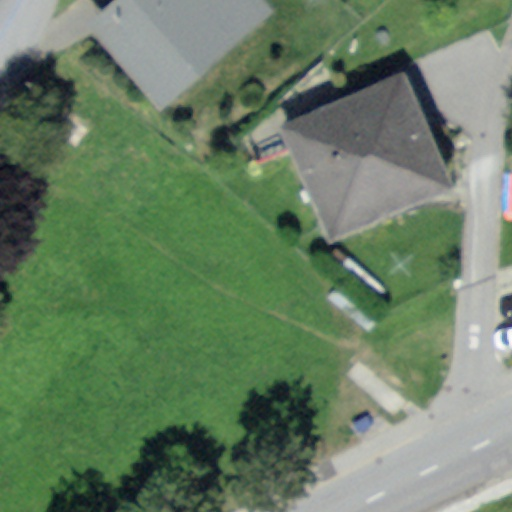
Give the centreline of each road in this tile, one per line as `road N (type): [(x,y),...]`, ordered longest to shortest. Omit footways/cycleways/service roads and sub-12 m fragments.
road 1 (residential): [(487,443),(472,375),(474,298),(489,140),(511,49)]
road 2 (primary): [(348,511),(487,443)]
